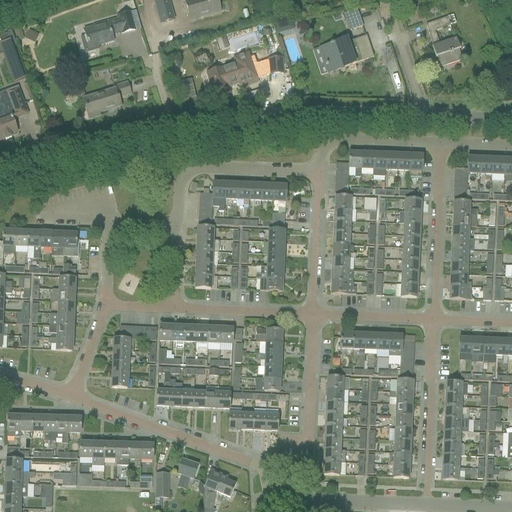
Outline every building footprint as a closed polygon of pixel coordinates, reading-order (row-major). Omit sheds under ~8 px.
[(167,0),(155,4),(157,9),(158,14),(161,24),(174,20),(171,11),(169,5),(167,0)] [(189,0),(185,1),(190,19),(203,15),(203,17),(220,12),(216,0),(189,0)] [(407,0),(411,11),(422,8),(419,0),(407,0)] [(343,14),(349,32),(363,27),(357,9),(353,11),(343,14)] [(87,41),(82,43),(85,54),(97,50),(98,48),(97,45),(102,43),(103,45),(113,42),(112,36),(122,33),(122,34),(135,30),(132,20),(130,13),(117,15),(118,20),(107,23),(107,21),(101,23),(102,24),(93,27),(94,28),(84,31),(85,37),(87,41)] [(426,25),(440,68),(462,60),(458,51),(460,51),(456,40),(439,45),(435,32),(450,27),(450,26),(456,24),(453,16),(426,25)] [(262,31),(262,33),(263,34),(264,35),(265,36),(266,36),(267,36),(269,36),(270,35),(271,34),(271,32),(271,31),(270,30),(269,29),(268,28),(266,28),(265,28),(264,29),(263,30),(262,31)] [(20,30),(15,32),(18,41),(23,40),(20,30)] [(29,32),(26,39),(33,42),(36,35),(29,32)] [(8,34),(0,36),(0,41),(4,52),(13,49),(10,41),(8,34)] [(224,37),(216,39),(217,42),(219,49),(227,46),(224,37)] [(347,39),(312,51),(321,76),(355,65),(355,64),(374,58),(366,37),(357,40),(348,43),(347,39)] [(207,74),(214,94),(228,89),(228,88),(239,84),(240,88),(258,82),(257,80),(270,75),(283,74),(282,58),(267,60),(268,68),(254,73),(248,54),(234,59),(236,64),(216,70),(207,74)] [(196,69),(205,64),(200,56),(191,61),(196,69)] [(97,111),(98,114),(120,107),(118,99),(131,95),(127,83),(114,87),(114,90),(83,99),(87,114),(97,111)] [(0,141),(5,139),(6,140),(12,138),(11,135),(17,133),(11,117),(26,111),(18,88),(0,94),(0,141)] [(361,171),(361,170),(362,155),(349,154),(349,165),(349,169),(355,169),(354,178),(360,179),(361,175),(361,171)] [(372,175),(373,175),(374,155),(362,155),(361,170),(361,175),(372,175)] [(385,178),(385,171),(386,156),(374,155),(373,175),(372,175),(372,177),(385,178)] [(385,171),(397,171),(398,156),(386,156),(385,171)] [(397,171),(409,172),(410,157),(398,156),(397,171)] [(409,178),(421,179),(421,172),(422,172),(422,157),(410,157),(409,172),(409,178)] [(467,174),(480,175),(480,160),(468,159),(467,170),(467,174)] [(491,175),(492,175),(492,160),(480,160),(480,175),(491,175)] [(492,175),(504,176),(504,161),(492,160),(492,175)] [(374,197),(384,197),(384,191),(384,184),(381,183),(381,187),(382,187),(381,191),(375,191),(374,197)] [(219,212),(224,212),(225,205),(225,185),(213,184),(212,195),(212,201),(212,207),(212,208),(219,208),(219,212)] [(225,201),(237,202),(237,185),(225,185),(225,201)] [(237,206),(249,207),(249,202),(249,186),(237,185),(237,206)] [(249,202),(261,203),(261,186),(249,186),(249,202)] [(261,203),(273,203),(273,204),(274,187),(261,186),(261,203)] [(274,187),(273,204),(279,204),(279,202),(285,202),(286,187),(274,187)] [(335,210),(350,211),(350,199),(336,198),(335,210)] [(363,212),(370,212),(376,212),(376,200),(364,199),(363,212)] [(405,214),(420,214),(420,202),(405,201),(405,214)] [(469,216),(477,217),(477,212),(470,211),(470,204),(454,203),(454,216),(469,216)] [(335,222),(349,223),(350,211),(335,210),(335,222)] [(399,213),(398,225),(404,226),(419,226),(420,214),(405,214),(399,213)] [(272,223),(272,229),(284,229),(284,223),(285,215),(278,215),(272,215),(272,223)] [(470,228),(476,229),(477,220),(480,220),(480,217),(477,217),(469,216),(454,216),(453,228),(470,228)] [(488,227),(495,227),(495,217),(492,217),(492,218),(489,218),(489,217),(484,217),(483,220),(489,220),(488,227)] [(335,222),(334,235),(349,235),(349,223),(335,222)] [(404,238),(419,238),(419,226),(404,226),(404,238)] [(197,241),(212,242),(213,229),(198,228),(197,241)] [(453,240),(469,241),(469,240),(470,228),(453,228),(453,240)] [(268,244),(283,245),(284,232),(268,231),(268,244)] [(3,255),(15,256),(15,249),(16,232),(4,232),(3,243),(3,247),(3,249),(3,255)] [(15,249),(27,249),(28,233),(16,232),(15,249)] [(28,233),(27,249),(34,249),(33,260),(36,260),(39,261),(39,250),(40,233),(28,233)] [(39,250),(40,250),(51,250),(52,234),(40,233),(39,250)] [(58,257),(63,258),(64,235),(52,234),(51,250),(58,251),(58,257)] [(63,258),(78,258),(78,249),(76,249),(77,235),(64,235),(63,258)] [(334,247),(348,247),(349,235),(334,235),(334,247)] [(403,250),(418,250),(419,238),(404,238),(403,250)] [(468,253),(473,253),(473,241),(469,240),(469,241),(453,240),(452,252),(468,253)] [(197,253),(218,254),(219,254),(219,242),(212,242),(197,241),(197,253)] [(267,256),(283,257),(283,245),(268,244),(267,256)] [(348,259),(355,260),(355,255),(348,254),(348,247),(334,247),(333,259),(348,259)] [(403,262),(418,262),(418,250),(403,250),(403,262)] [(468,253),(452,252),(452,264),(468,265),(468,253)] [(196,265),(217,266),(218,254),(197,253),(196,265)] [(267,268),(282,269),(283,257),(267,256),(267,268)] [(332,271),(347,271),(348,259),(333,259),(332,271)] [(402,274),(417,274),(418,262),(403,262),(402,274)] [(468,277),(468,265),(452,264),(451,276),(468,277)] [(196,277),(211,278),(211,266),(217,266),(196,265),(196,277)] [(62,276),(75,277),(75,269),(71,269),(71,267),(62,266),(62,270),(62,273),(63,273),(63,276),(62,276)] [(256,280),(282,281),(282,269),(267,268),(261,268),(260,275),(256,275),(256,280)] [(332,283),(347,284),(352,284),(353,271),(347,271),(332,271),(332,283)] [(402,286),(417,286),(417,274),(402,274),(402,286)] [(0,288),(11,289),(12,283),(3,283),(3,276),(0,276),(0,288)] [(451,288),(471,289),(471,284),(467,284),(468,277),(451,276),(451,288)] [(210,290),(216,290),(217,278),(211,278),(196,277),(195,289),(210,290)] [(59,291),(74,292),(75,280),(59,279),(59,291)] [(259,292),(281,293),(282,281),(256,280),(260,280),(260,282),(259,292)] [(485,290),(488,290),(489,289),(492,289),(492,290),(492,280),(486,280),(486,287),(483,287),(483,289),(485,290)] [(331,295),(346,296),(347,284),(332,283),(331,295)] [(366,297),(372,297),(373,285),(372,285),(372,284),(369,284),(369,285),(367,285),(367,284),(361,284),(361,288),(366,288),(366,297)] [(401,298),(416,299),(417,286),(402,286),(401,298)] [(0,300),(2,301),(3,295),(11,295),(11,289),(0,288),(0,300)] [(450,300),(470,301),(471,289),(451,288),(450,300)] [(482,302),(491,302),(492,290),(492,289),(489,289),(488,290),(485,290),(483,289),(482,302)] [(33,291),(33,300),(39,300),(39,293),(41,293),(41,290),(39,290),(35,290),(35,291),(33,291)] [(495,291),(494,302),(495,302),(499,303),(503,303),(503,293),(503,290),(501,290),(497,290),(497,291),(495,291)] [(58,303),(74,304),(74,292),(59,291),(52,291),(51,303),(58,304),(58,303)] [(58,315),(73,316),(74,304),(58,303),(58,304),(58,315)] [(49,327),(73,328),(73,316),(58,315),(50,315),(50,327),(49,327)] [(57,339),(72,340),(73,328),(49,327),(49,335),(57,335),(57,339)] [(159,342),(171,342),(172,327),(160,327),(159,342)] [(171,342),(183,343),(184,328),(172,327),(171,342)] [(183,343),(196,343),(196,328),(184,328),(183,343)] [(195,350),(196,350),(196,349),(207,350),(208,329),(196,328),(196,343),(195,350)] [(208,344),(220,344),(220,330),(208,329),(208,344)] [(220,344),(232,345),(233,330),(220,330),(220,344)] [(266,344),(281,344),(282,332),(256,331),(256,343),(266,344)] [(340,350),(352,350),(353,335),(341,334),(340,350)] [(352,350),(364,351),(365,336),(353,335),(352,350)] [(365,355),(376,356),(377,336),(365,336),(364,351),(365,351),(365,355)] [(376,356),(377,356),(377,351),(388,352),(389,337),(377,336),(376,356)] [(401,348),(401,342),(402,337),(389,337),(388,352),(389,352),(388,357),(400,358),(401,358),(401,354),(401,348)] [(30,348),(36,348),(36,341),(42,342),(42,340),(42,339),(41,339),(37,339),(36,339),(36,338),(33,338),(33,339),(31,339),(30,348)] [(56,352),(72,352),(72,340),(57,339),(57,340),(50,339),(50,345),(57,346),(56,352)] [(113,352),(128,353),(129,340),(125,340),(119,340),(114,340),(113,352)] [(459,355),(471,355),(472,340),(459,340),(459,355)] [(477,363),(483,364),(484,341),(472,340),(471,355),(478,356),(477,363)] [(484,341),(483,356),(495,356),(496,341),(484,341)] [(503,365),(507,365),(507,362),(508,342),(496,341),(495,356),(503,357),(503,365)] [(266,356),(281,356),(281,344),(266,344),(266,356)] [(235,354),(246,355),(246,352),(242,352),(242,345),(236,345),(235,354)] [(159,351),(158,365),(170,366),(171,366),(171,363),(170,363),(170,360),(166,360),(166,351),(159,351)] [(113,364),(128,365),(128,353),(113,352),(113,364)] [(234,364),(241,364),(241,357),(246,358),(246,355),(235,354),(234,364)] [(265,368),(280,369),(281,356),(266,356),(257,355),(257,361),(265,361),(265,368)] [(112,376),(127,377),(128,365),(113,364),(112,376)] [(265,380),(280,381),(280,369),(265,368),(265,380)] [(181,408),(193,408),(193,394),(194,376),(194,370),(185,370),(185,376),(192,376),(192,379),(191,379),(191,388),(182,388),(182,385),(181,408)] [(112,389),(127,389),(127,377),(112,376),(112,389)] [(327,391),(348,392),(348,391),(348,380),(349,380),(328,379),(327,391)] [(258,392),(279,393),(280,381),(265,380),(259,380),(258,392)] [(169,407),(181,408),(182,385),(175,385),(175,381),(170,381),(170,384),(169,407)] [(397,394),(412,395),(412,382),(397,382),(397,394)] [(156,407),(169,407),(170,384),(164,384),(164,392),(157,392),(156,407)] [(461,397),(467,397),(468,385),(461,385),(446,384),(446,396),(461,397)] [(205,409),(217,409),(218,389),(206,388),(206,394),(205,394),(205,409)] [(327,403),(347,404),(348,392),(327,391),(327,403)] [(205,394),(193,394),(193,408),(205,409),(205,394)] [(396,406),(411,407),(412,395),(397,394),(389,394),(388,399),(396,400),(396,406)] [(217,395),(217,409),(229,410),(230,395),(217,395)] [(242,404),(245,405),(245,401),(254,401),(254,395),(242,395),(242,404)] [(445,408),(460,409),(461,397),(446,396),(445,408)] [(341,416),(347,416),(347,404),(327,403),(326,415),(341,416)] [(396,418),(411,419),(411,407),(396,406),(396,418)] [(445,420),(460,421),(460,409),(445,408),(445,420)] [(241,431),(253,431),(253,416),(254,411),(242,410),(242,416),(241,416),(241,431)] [(253,416),(253,431),(265,432),(265,417),(266,417),(266,411),(254,410),(254,411),(253,416)] [(265,432),(277,432),(278,417),(278,411),(266,410),(266,411),(266,417),(265,417),(265,432)] [(228,430),(241,431),(241,416),(229,415),(228,430)] [(326,427),(340,428),(341,416),(326,415),(326,427)] [(360,427),(366,427),(367,417),(361,417),(355,416),(354,419),(361,420),(360,427)] [(370,418),(369,427),(375,427),(379,427),(379,424),(375,424),(375,420),(379,420),(379,418),(376,418),(376,417),(372,416),(372,418),(370,418)] [(7,438),(19,438),(20,417),(8,417),(7,438)] [(19,438),(20,438),(20,434),(32,434),(32,418),(20,417),(19,438)] [(32,434),(44,434),(44,418),(32,418),(32,434)] [(49,442),(50,435),(55,435),(56,419),(44,418),(44,434),(43,438),(44,438),(44,442),(49,442)] [(395,430),(410,431),(411,419),(396,418),(390,418),(390,421),(392,421),(392,423),(395,423),(395,430)] [(62,445),(67,445),(68,419),(56,419),(55,435),(55,443),(56,443),(56,440),(62,441),(62,445)] [(67,445),(68,445),(68,434),(70,434),(80,434),(80,419),(68,419),(67,445)] [(459,433),(468,434),(469,421),(460,421),(445,420),(444,432),(459,433)] [(325,439),(340,440),(340,428),(326,427),(325,439)] [(395,442),(410,443),(410,431),(395,430),(395,442)] [(459,445),(459,433),(444,432),(444,444),(459,445)] [(488,447),(491,447),(491,446),(494,446),(494,447),(499,447),(499,444),(494,444),(494,437),(488,437),(488,447)] [(325,451),(339,452),(340,440),(325,439),(325,451)] [(359,451),(365,451),(366,441),(359,441),(355,441),(355,443),(355,447),(359,447),(359,451)] [(394,454),(409,455),(410,443),(395,442),(394,454)] [(80,459),(92,459),(93,444),(80,444),(80,459)] [(92,467),(104,468),(104,459),(105,445),(93,444),(92,459),(92,467)] [(459,445),(444,444),(443,456),(458,457),(463,457),(464,457),(464,448),(463,445),(459,445)] [(104,459),(116,460),(116,445),(105,445),(104,459)] [(128,467),(128,460),(129,445),(116,445),(116,460),(116,467),(128,467)] [(140,468),(140,461),(141,446),(129,445),(128,460),(135,460),(135,468),(140,468)] [(140,461),(153,461),(153,446),(141,446),(140,461)] [(487,456),(493,457),(494,450),(498,450),(499,447),(494,447),(494,446),(491,446),(491,447),(488,447),(487,456)] [(7,448),(6,458),(7,458),(16,458),(19,458),(19,455),(18,455),(18,452),(19,452),(19,449),(18,449),(17,449),(7,448)] [(324,463),(345,464),(345,452),(339,452),(325,451),(324,463)] [(388,466),(409,467),(409,455),(394,454),(391,454),(388,466)] [(458,469),(458,457),(443,456),(443,469),(458,469)] [(6,461),(6,474),(21,474),(28,474),(29,463),(21,462),(6,461)] [(193,480),(198,466),(182,461),(178,475),(182,477),(178,488),(186,491),(188,487),(191,489),(194,480),(193,480)] [(338,476),(345,477),(345,476),(344,476),(345,464),(324,463),(323,476),(338,476)] [(393,479),(408,480),(409,467),(388,466),(388,467),(394,467),(393,479)] [(442,481),(457,482),(458,469),(443,469),(442,481)] [(486,471),(486,480),(492,480),(492,476),(497,476),(498,471),(493,471),(492,471),(493,470),(490,470),(490,471),(487,471),(486,471)] [(202,511),(214,511),(215,511),(212,510),(217,493),(221,495),(230,499),(236,485),(227,481),(228,478),(212,471),(208,481),(206,488),(205,487),(203,507),(202,511)] [(6,474),(5,485),(21,486),(27,486),(28,486),(28,480),(34,480),(34,475),(28,474),(21,474),(6,474)] [(62,484),(62,487),(76,488),(76,475),(73,475),(73,476),(70,476),(62,475),(62,482),(62,484)] [(155,499),(162,500),(168,500),(169,479),(169,475),(158,475),(155,475),(155,490),(155,493),(155,499)] [(115,489),(125,489),(125,483),(118,483),(118,480),(116,480),(116,482),(116,486),(114,485),(114,488),(115,488),(115,489)] [(5,498),(20,499),(27,499),(27,486),(20,486),(5,485),(5,498)] [(5,510),(20,510),(20,499),(5,498),(5,510)]
